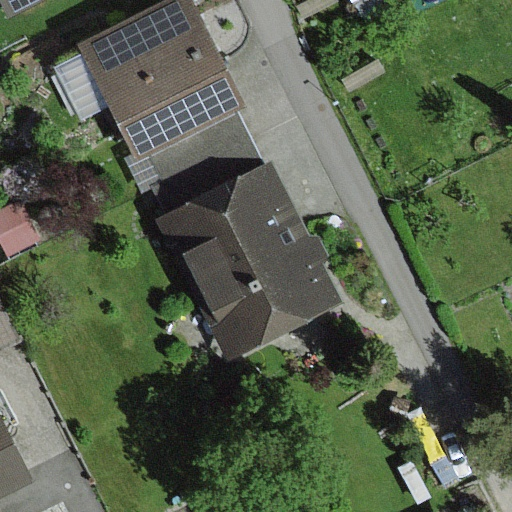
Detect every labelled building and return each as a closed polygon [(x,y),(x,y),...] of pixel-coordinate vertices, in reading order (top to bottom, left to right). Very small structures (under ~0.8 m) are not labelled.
[(0,0),(0,17),(4,26),(54,0),(0,0)] [(181,0),(174,0),(77,49),(137,168),(240,116),(181,0)] [(338,314),(266,168),(157,222),(229,367),(338,314)] [(0,317),(0,357),(16,350),(0,317)] [(0,501),(25,489),(0,438),(0,501)]
